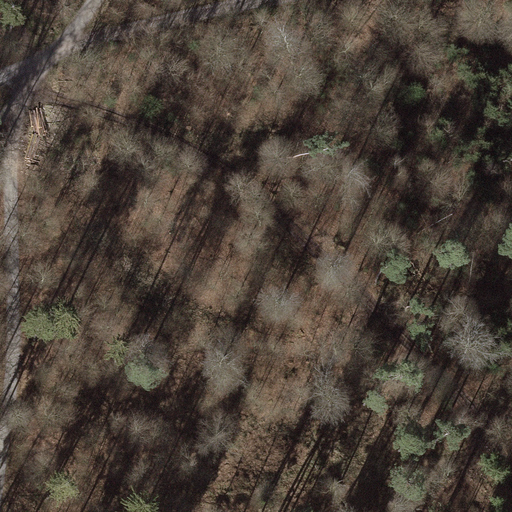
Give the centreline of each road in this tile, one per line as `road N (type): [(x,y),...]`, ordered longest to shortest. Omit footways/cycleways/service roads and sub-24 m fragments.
road 1 (track): [(0,492),(14,371),(13,157),(21,103),(39,63)]
road 2 (track): [(271,0),(108,36),(39,63)]
